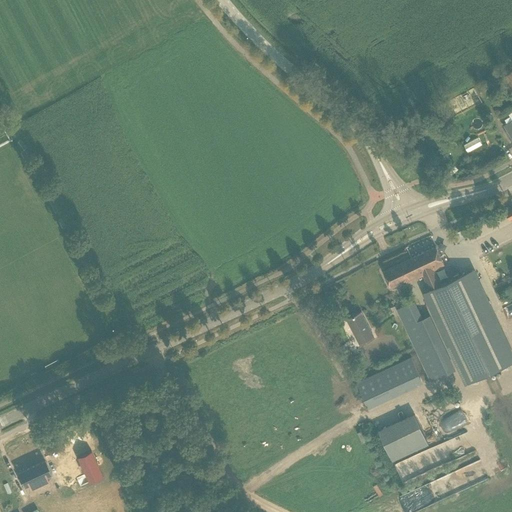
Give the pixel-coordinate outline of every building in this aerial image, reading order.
[(448,101),(455,116),(482,102),(475,87),(448,101)] [(481,156),(472,161),(475,167),(478,165),(479,165),(484,162),(481,156)] [(440,285),(434,270),(445,265),(436,246),(383,271),(391,287),(406,280),(407,283),(424,275),(430,290),(440,285)] [(511,362),(511,354),(473,270),(440,285),(430,290),(424,292),(467,383),(511,362)] [(406,326),(432,380),(456,369),(430,315),(423,318),(414,301),(397,309),(405,327),(406,326)] [(347,320),(359,344),(374,336),(361,313),(347,320)] [(359,354),(353,357),(356,362),(362,359),(359,354)] [(423,383),(411,357),(356,382),(368,408),(423,383)] [(420,427),(429,423),(424,410),(415,414),(420,427)] [(414,413),(377,429),(390,461),(427,445),(414,413)] [(466,432),(437,444),(444,462),(473,449),(466,432)] [(76,454),(62,461),(74,486),(88,480),(76,454)] [(18,473),(22,482),(27,493),(44,485),(42,480),(52,475),(45,460),(18,473)] [(72,502),(65,485),(50,491),(59,511),(62,511),(75,506),(73,501),(72,502)] [(8,494),(11,500),(18,497),(16,491),(8,494)] [(35,511),(37,511),(32,501),(29,502),(31,508),(26,510),(27,511),(35,511)]
